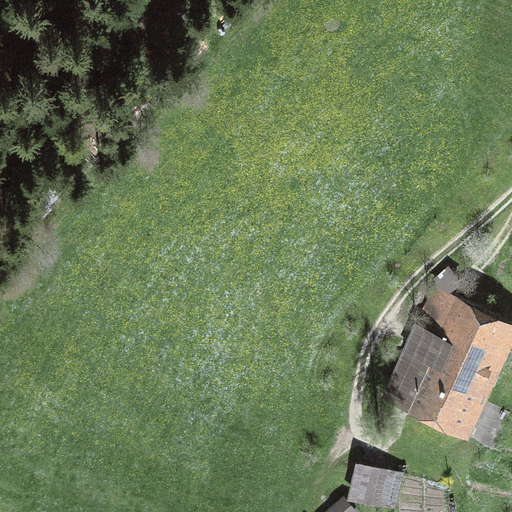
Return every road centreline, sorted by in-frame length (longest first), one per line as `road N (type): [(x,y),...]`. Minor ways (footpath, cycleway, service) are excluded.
road 1 (track): [(353,429),(375,330),(414,280),(511,193)]
road 2 (track): [(168,0),(51,113),(0,179)]
